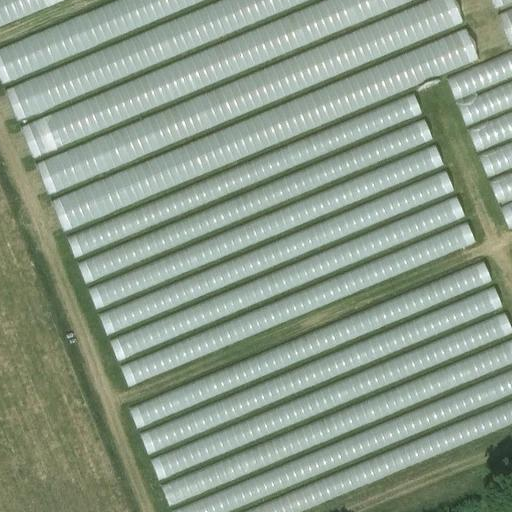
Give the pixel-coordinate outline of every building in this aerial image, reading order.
[(451,0),(135,0),(0,56),(0,83),(66,243),(481,71),(451,0)] [(0,0),(0,42),(101,0),(0,0)] [(511,69),(453,94),(511,235),(511,69)] [(71,253),(131,397),(486,250),(426,106),(71,253)] [(138,417),(178,511),(314,511),(511,430),(511,314),(493,270),(138,417)]
